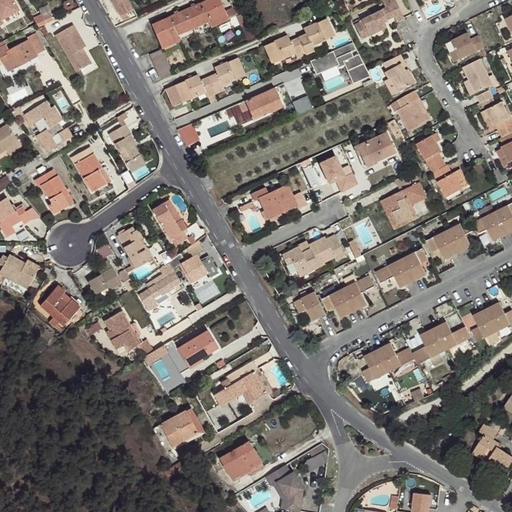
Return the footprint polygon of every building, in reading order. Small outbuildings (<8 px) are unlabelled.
[(0,0),(0,24),(4,22),(2,18),(19,9),(14,0),(0,0)] [(112,9),(107,0),(102,3),(107,12),(112,9)] [(130,0),(109,0),(117,15),(134,7),(130,0)] [(225,10),(220,0),(208,0),(201,4),(209,21),(226,13),(225,10)] [(404,18),(395,0),(383,0),(383,1),(386,8),(366,17),(361,20),(362,21),(355,25),(362,39),(379,30),(376,25),(387,20),(394,16),(397,22),(404,18)] [(209,21),(201,4),(185,10),(193,28),(209,21)] [(49,5),(32,13),(39,26),(55,19),(49,5)] [(236,16),(232,7),(225,10),(226,13),(228,19),(236,16)] [(193,28),(185,10),(170,17),(177,35),(193,28)] [(228,19),(226,13),(209,21),(211,27),(228,19)] [(177,35),(170,17),(152,24),(160,43),(177,35)] [(335,35),(327,18),(303,29),(306,34),(298,38),(306,54),(314,50),(312,46),(335,35)] [(387,20),(376,25),(379,30),(381,29),(382,29),(387,27),(384,22),(388,21),(387,20)] [(82,53),(80,50),(83,48),(86,46),(73,25),(55,35),(76,72),(91,63),(84,51),(82,53)] [(475,26),(467,30),(471,38),(479,33),(475,26)] [(0,56),(8,72),(38,56),(37,54),(44,50),(35,33),(27,37),(28,39),(14,47),(16,51),(11,54),(9,50),(6,44),(0,46),(0,56)] [(484,48),(479,36),(471,39),(468,33),(452,41),(456,50),(460,59),(484,48)] [(177,35),(160,43),(162,48),(180,40),(179,38),(177,35)] [(290,41),(288,35),(265,45),(264,46),(271,63),(295,53),(297,57),(306,54),(298,38),(290,41)] [(368,70),(353,42),(310,60),(316,74),(337,65),(338,68),(345,64),(353,83),(370,76),(368,70)] [(150,54),(160,79),(173,73),(162,49),(150,54)] [(460,59),(456,50),(450,53),(454,62),(460,59)] [(407,69),(399,55),(393,57),(398,65),(401,63),(405,70),(407,69)] [(246,75),(238,57),(215,68),(217,73),(209,77),(212,83),(216,93),(224,89),(224,87),(223,85),(246,75)] [(407,69),(405,70),(401,63),(398,65),(393,57),(383,63),(387,70),(385,72),(388,78),(389,79),(392,77),(399,91),(415,82),(407,69)] [(489,78),(480,59),(463,67),(469,79),(475,93),(493,85),(489,78)] [(212,83),(209,77),(201,81),(200,80),(198,75),(175,85),(183,102),(205,92),(205,93),(207,97),(216,93),(212,83)] [(399,91),(392,77),(389,79),(388,78),(384,81),(392,95),(399,91)] [(475,93),(469,79),(464,82),(471,96),(475,93)] [(275,88),(245,101),(249,110),(261,105),(265,113),(283,105),(275,88)] [(477,96),(480,103),(493,97),(489,90),(477,96)] [(425,114),(417,100),(419,98),(415,91),(398,101),(402,108),(397,110),(409,132),(431,119),(427,112),(425,114)] [(23,111),(49,99),(46,94),(21,106),(23,111)] [(298,116),(313,109),(307,95),(292,102),(298,116)] [(493,97),(480,103),(483,108),(485,107),(485,106),(494,101),(493,97)] [(427,112),(419,98),(417,100),(425,114),(427,112)] [(62,120),(53,106),(50,108),(46,101),(30,111),(37,122),(34,123),(40,133),(37,135),(48,152),(72,136),(67,128),(64,130),(62,131),(57,123),(59,122),(62,120)] [(511,132),(511,121),(502,102),(486,110),(490,119),(494,126),(499,124),(502,128),(499,130),(502,137),(511,132)] [(261,105),(249,110),(254,119),(265,114),(265,113),(261,105)] [(24,115),(18,106),(11,111),(17,120),(24,115)] [(490,119),(486,110),(481,113),(485,121),(490,119)] [(37,122),(30,111),(24,115),(30,126),(34,123),(37,122)] [(128,118),(125,112),(116,117),(122,127),(125,124),(123,121),(128,118)] [(0,153),(6,150),(19,142),(8,124),(0,128),(0,153)] [(130,147),(134,145),(136,143),(130,132),(126,126),(125,124),(122,127),(109,134),(126,162),(132,172),(145,164),(140,154),(136,157),(130,147)] [(200,139),(191,124),(177,130),(187,147),(200,139)] [(387,132),(356,146),(364,162),(375,158),(376,161),(396,152),(387,132)] [(511,132),(502,137),(500,138),(504,146),(502,147),(502,148),(509,162),(511,160),(511,132)] [(441,151),(432,135),(417,144),(433,173),(446,166),(442,158),(438,160),(435,155),(439,153),(441,151)] [(8,154),(22,145),(19,142),(6,150),(8,154)] [(140,154),(134,145),(130,147),(136,157),(140,154)] [(103,178),(98,169),(102,167),(90,147),(71,158),(75,164),(91,192),(102,186),(99,181),(103,178)] [(509,162),(502,148),(496,151),(504,168),(509,162)] [(342,191),(359,183),(350,163),(341,167),(334,153),(316,162),(327,184),(336,180),(342,191)] [(45,161),(40,154),(34,157),(39,165),(45,161)] [(376,161),(375,158),(364,162),(366,167),(377,162),(376,161)] [(310,186),(321,182),(314,165),(303,169),(310,186)] [(463,189),(454,173),(452,174),(447,165),(446,166),(433,173),(447,198),(463,189)] [(111,181),(102,167),(98,169),(103,178),(99,181),(102,186),(107,184),(106,183),(111,181)] [(61,192),(66,189),(58,175),(57,176),(53,169),(35,180),(39,187),(41,186),(51,203),(48,205),(54,214),(69,205),(61,192)] [(470,185),(461,169),(454,173),(463,189),(470,185)] [(427,197),(414,171),(396,180),(401,191),(381,201),(388,215),(394,213),(397,221),(416,212),(412,205),(427,197)] [(0,188),(11,182),(6,176),(0,179),(0,188)] [(288,185),(268,194),(265,187),(252,194),(255,201),(259,199),(266,213),(279,207),(282,212),(297,205),(298,208),(307,205),(301,192),(293,196),(288,185)] [(73,203),(66,189),(61,192),(69,205),(73,203)] [(31,220),(26,211),(22,206),(15,211),(7,197),(0,201),(0,226),(5,235),(15,230),(12,226),(21,221),(23,225),(31,220)] [(175,222),(173,218),(178,215),(169,200),(152,210),(170,239),(171,239),(175,246),(188,237),(183,230),(181,232),(175,222)] [(255,209),(252,202),(242,207),(245,214),(255,209)] [(511,203),(495,212),(507,234),(511,231),(511,203)] [(40,217),(32,207),(26,211),(31,220),(40,217)] [(282,212),(279,207),(266,213),(266,214),(268,218),(282,212)] [(419,217),(416,212),(397,221),(394,213),(388,215),(395,229),(419,217)] [(507,234),(495,212),(474,223),(480,233),(487,230),(493,241),(507,234)] [(187,228),(181,219),(175,222),(181,232),(183,230),(187,228)] [(473,231),(468,220),(447,231),(459,253),(472,247),(466,235),(473,231)] [(135,268),(153,258),(145,243),(143,244),(141,241),(144,240),(137,229),(135,231),(132,227),(117,235),(135,268)] [(6,238),(16,232),(15,230),(5,235),(6,238)] [(459,253),(447,231),(427,241),(432,252),(440,248),(445,260),(459,253)] [(336,237),(327,241),(326,239),(325,237),(309,245),(310,249),(303,252),(299,246),(287,252),(292,261),(297,271),(308,265),(311,270),(325,264),(324,262),(334,257),(336,260),(345,255),(336,237)] [(208,273),(197,254),(198,254),(204,250),(199,240),(186,249),(191,258),(179,265),(189,284),(208,273)] [(310,249),(307,242),(299,246),(303,252),(310,249)] [(103,258),(112,251),(106,243),(97,250),(103,258)] [(429,260),(423,248),(402,259),(414,282),(427,275),(421,264),(429,260)] [(292,261),(287,252),(282,255),(286,264),(292,261)] [(27,288),(37,270),(25,263),(10,254),(0,271),(0,272),(4,275),(27,288)] [(414,282),(402,259),(376,272),(381,284),(395,277),(400,288),(414,282)] [(39,266),(27,260),(25,263),(37,270),(39,266)] [(121,283),(108,260),(96,268),(100,274),(88,281),(96,294),(103,290),(105,293),(121,283)] [(161,295),(174,287),(173,286),(180,282),(169,264),(160,269),(162,274),(146,284),(149,289),(138,295),(148,311),(158,305),(154,298),(161,294),(161,295)] [(311,270),(308,265),(297,271),(299,276),(311,270)] [(130,279),(124,270),(118,273),(123,282),(130,279)] [(375,287),(370,275),(343,289),(354,312),(368,305),(362,293),(375,287)] [(40,306),(53,317),(59,323),(64,326),(70,319),(78,310),(80,307),(72,299),(67,305),(59,298),(64,293),(65,291),(58,285),(40,306)] [(354,312),(343,289),(319,301),(325,312),(335,307),(341,318),(354,312)] [(319,301),(315,292),(294,302),(299,313),(307,310),(313,321),(326,314),(325,312),(319,301)] [(72,299),(64,293),(59,298),(67,305),(72,299)] [(511,310),(505,314),(500,302),(487,309),(497,331),(511,324),(511,310)] [(497,331),(487,309),(473,316),(479,327),(472,330),(477,342),(497,331)] [(76,324),(84,315),(78,310),(70,319),(76,324)] [(138,345),(129,329),(131,328),(121,311),(104,321),(110,330),(107,332),(117,349),(117,348),(119,352),(125,349),(127,351),(137,345),(138,345)] [(59,323),(53,317),(48,323),(55,328),(59,323)] [(452,333),(447,322),(433,329),(445,351),(472,338),(466,326),(452,333)] [(96,332),(103,327),(100,323),(92,327),(96,332)] [(92,327),(91,326),(85,330),(89,337),(96,333),(96,332),(92,327)] [(140,343),(131,328),(129,329),(138,345),(140,343)] [(445,351),(433,329),(420,335),(426,347),(413,353),(415,358),(418,365),(445,351)] [(202,357),(218,347),(207,330),(178,348),(187,363),(200,355),(202,357)] [(154,351),(147,339),(140,343),(138,345),(137,345),(144,357),(154,351)] [(410,347),(396,354),(391,343),(377,350),(389,372),(415,358),(413,353),(410,347)] [(389,372),(377,350),(364,356),(370,368),(362,371),(368,383),(371,381),(389,372)] [(202,357),(200,355),(187,363),(191,370),(205,362),(202,357)] [(225,364),(222,359),(216,363),(218,368),(225,364)] [(266,392),(254,371),(258,369),(253,361),(226,377),(227,379),(221,383),(224,388),(214,395),(220,405),(248,388),(254,399),(266,392)] [(254,399),(248,388),(220,405),(221,407),(242,395),(249,406),(272,391),(258,369),(254,371),(266,392),(254,399)] [(174,449),(205,432),(191,407),(185,410),(198,432),(172,447),(174,449)] [(217,415),(213,408),(207,412),(210,419),(217,415)] [(198,432),(185,410),(160,424),(172,447),(198,432)] [(499,444),(493,440),(498,433),(484,424),(479,431),(484,435),(475,449),(489,458),(487,462),(504,474),(511,461),(511,457),(497,447),(499,444)] [(257,465),(248,450),(254,447),(249,440),(219,458),(232,480),(246,471),(257,465)] [(310,471),(333,459),(324,443),(309,450),(313,456),(304,460),(310,471)] [(265,467),(254,447),(248,450),(257,465),(246,471),(249,476),(265,467)] [(489,458),(475,449),(473,453),(487,462),(489,458)] [(178,471),(188,464),(185,459),(175,467),(178,471)] [(168,477),(178,471),(175,467),(166,473),(168,477)] [(288,475),(283,467),(264,479),(269,487),(274,484),(284,500),(283,509),(296,511),(300,489),(290,473),(288,475)] [(399,511),(429,511),(431,493),(412,492),(410,511),(400,511),(399,511)] [(399,496),(392,495),(390,508),(397,509),(399,496)]
